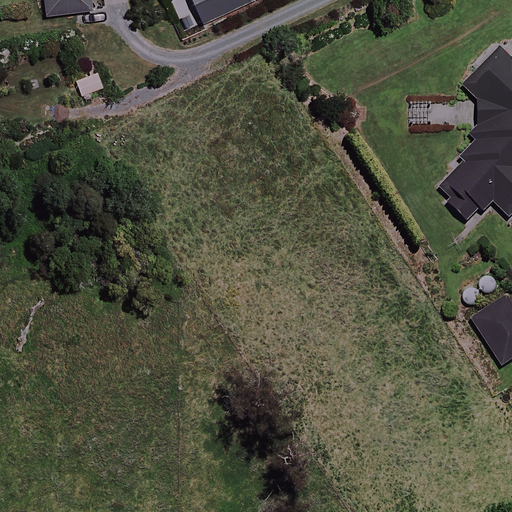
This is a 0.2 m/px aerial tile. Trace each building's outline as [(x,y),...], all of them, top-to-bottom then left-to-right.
[(39,0),(43,19),(90,11),(87,0),(39,0)] [(254,0),(187,0),(200,26),(254,0)] [(511,60),(509,64),(496,51),(460,88),(480,109),(475,114),(487,126),(457,156),(464,163),(447,181),(433,194),(468,228),(490,206),(509,224),(511,221),(511,60)] [(425,138),(426,123),(408,123),(407,138),(425,138)] [(511,360),(511,311),(504,298),(469,320),(500,368),(511,360)]
